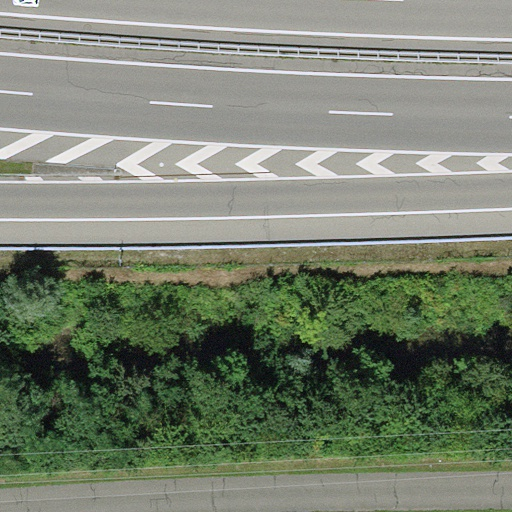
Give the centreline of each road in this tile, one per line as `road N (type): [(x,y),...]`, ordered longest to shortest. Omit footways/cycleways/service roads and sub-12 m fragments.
road 1 (motorway): [(0,92),(511,117)]
road 2 (track): [(0,506),(511,487)]
road 3 (motorway): [(0,202),(511,187)]
